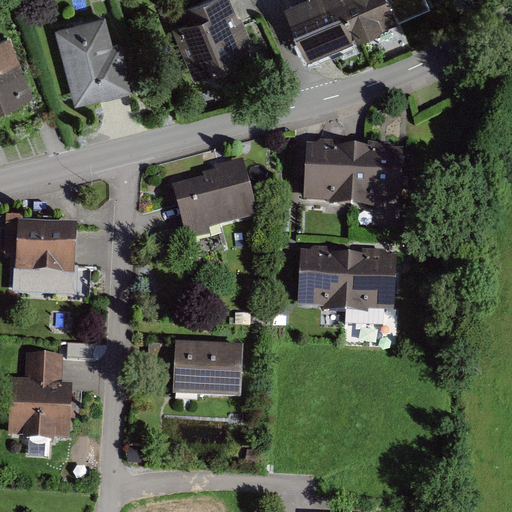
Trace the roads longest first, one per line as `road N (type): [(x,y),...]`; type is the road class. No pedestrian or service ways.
road 1 (residential): [(511,17),(369,87),(126,150)]
road 2 (residential): [(126,150),(112,485)]
road 3 (residential): [(112,485),(284,488)]
road 4 (residential): [(126,150),(0,184)]
